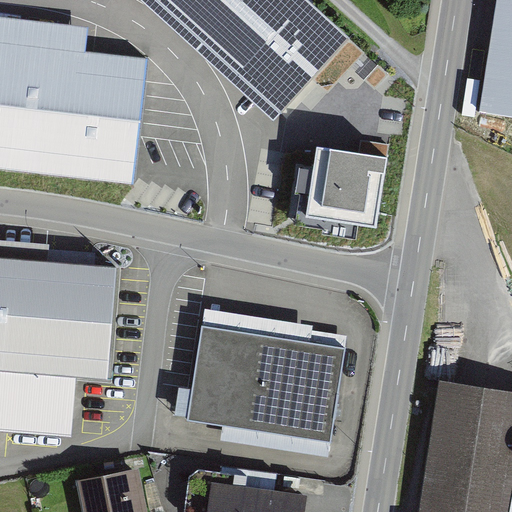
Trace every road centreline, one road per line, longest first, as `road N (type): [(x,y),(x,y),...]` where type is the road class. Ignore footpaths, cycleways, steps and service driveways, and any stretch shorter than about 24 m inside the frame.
road 1 (residential): [(0,202),(414,283)]
road 2 (tertiary): [(414,283),(457,0)]
road 3 (tertiary): [(378,511),(414,283)]
road 4 (track): [(444,83),(424,80),(336,0)]
